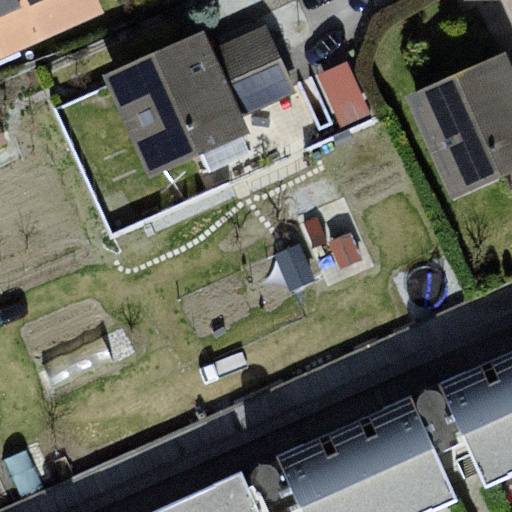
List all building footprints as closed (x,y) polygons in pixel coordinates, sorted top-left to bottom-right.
[(98,0),(0,0),(0,60),(105,14),(98,0)] [(454,0),(450,0),(389,18),(408,86),(490,62),(476,15),(461,20),(454,0)] [(199,39),(100,82),(143,183),(242,145),(233,129),(292,102),(263,34),(209,63),(199,39)] [(318,70),(341,121),(369,108),(347,57),(318,70)] [(504,60),(395,109),(444,213),(511,186),(511,76),(510,77),(504,60)] [(511,360),(443,391),(488,488),(511,476),(511,360)] [(414,402),(280,462),(302,511),(440,511),(459,503),(414,402)] [(256,511),(241,477),(164,511),(256,511)]
